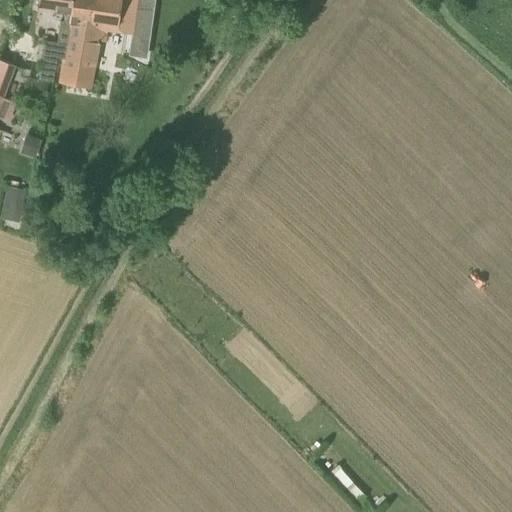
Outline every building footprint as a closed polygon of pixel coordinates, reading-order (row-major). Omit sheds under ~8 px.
[(61,19),(57,41),(67,42),(70,22),(86,24),(89,0),(39,0),(38,7),(66,11),(64,20),(61,19)] [(150,32),(152,15),(137,12),(138,0),(89,0),(86,24),(70,22),(67,42),(64,57),(61,80),(89,84),(97,36),(105,38),(107,26),(150,32)] [(67,42),(57,41),(45,39),(39,78),(54,81),(58,56),(64,57),(67,42)] [(0,105),(3,96),(10,79),(14,68),(15,65),(0,58),(0,105)] [(26,133),(20,151),(36,156),(42,138),(26,133)] [(29,189),(9,185),(6,198),(26,203),(29,189)] [(342,464),(327,477),(352,504),(366,491),(342,464)]
